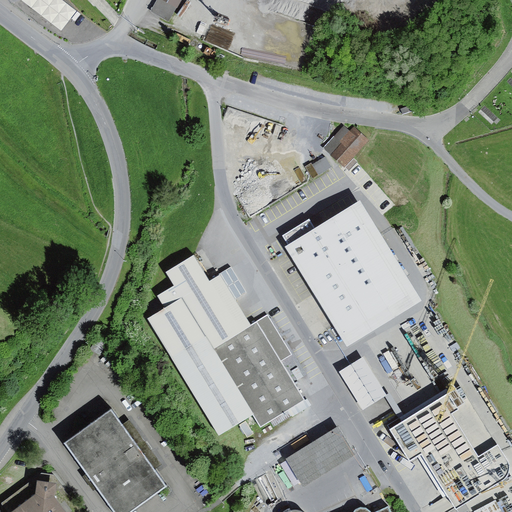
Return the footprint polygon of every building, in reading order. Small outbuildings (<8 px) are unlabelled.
[(76,12),(60,0),(23,0),(23,1),(61,31),(76,12)] [(180,0),(155,0),(148,15),(168,25),(180,0)] [(346,126),(326,147),(344,165),(368,140),(354,127),(350,131),(346,126)] [(312,178),(317,175),(311,164),(306,167),(312,178)] [(289,246),(284,249),(348,349),(421,303),(358,203),(315,230),(309,220),(283,237),(289,246)] [(209,283),(193,256),(165,272),(172,284),(156,293),(164,307),(148,317),(218,436),(256,414),(263,425),(306,400),(283,360),(294,354),(271,315),(250,327),(221,277),(209,283)] [(99,335),(90,349),(100,355),(108,341),(99,335)] [(387,397),(363,358),(340,372),(364,411),(387,397)] [(399,419),(388,427),(410,462),(421,456),(457,511),(503,482),(507,478),(509,473),(509,468),(508,464),(498,447),(479,459),(451,416),(459,411),(449,395),(403,424),(399,419)] [(111,412),(65,446),(113,511),(132,511),(166,487),(111,412)] [(338,428),(284,459),(304,494),(358,463),(338,428)] [(82,511),(54,475),(42,474),(1,505),(7,511),(82,511)] [(501,511),(496,500),(473,511),(501,511)]
